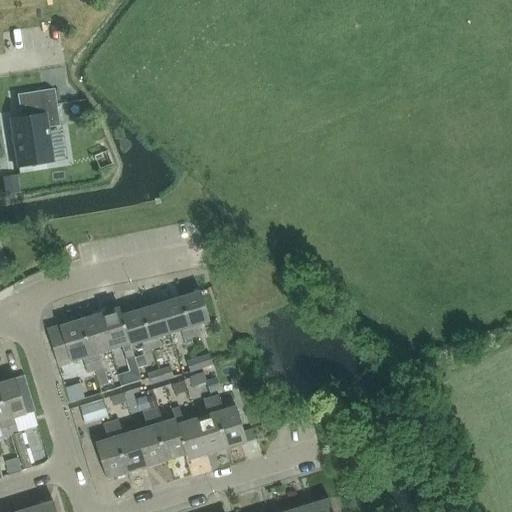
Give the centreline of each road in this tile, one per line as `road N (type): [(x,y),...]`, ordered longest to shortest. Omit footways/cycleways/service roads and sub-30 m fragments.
road 1 (residential): [(115,511),(321,449)]
road 2 (residential): [(19,306),(68,283),(199,256)]
road 3 (residential): [(70,466),(19,306)]
